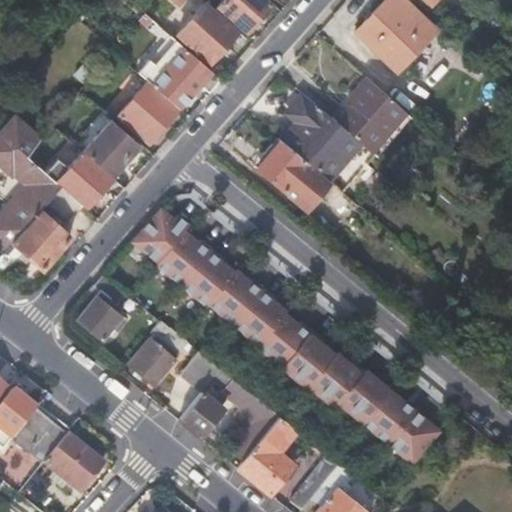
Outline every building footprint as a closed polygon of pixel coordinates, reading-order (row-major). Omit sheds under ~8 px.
[(272,2),(269,0),(220,0),(217,5),(246,30),(272,2)] [(408,45),(413,50),(435,27),(406,0),(381,0),(354,28),(391,63),(408,45)] [(203,3),(176,34),(209,62),(236,31),(203,3)] [(12,22),(0,35),(0,66),(11,54),(9,52),(15,45),(17,46),(27,36),(17,27),(12,22)] [(396,68),(413,50),(408,45),(391,63),(396,68)] [(220,79),(183,46),(163,68),(154,59),(140,74),(146,80),(150,83),(177,107),(197,85),(207,94),(220,79)] [(13,59),(3,70),(20,84),(30,73),(21,64),(19,64),(13,59)] [(366,74),(332,113),(337,118),(371,78),(366,74)] [(371,78),(337,118),(372,148),(406,110),(371,78)] [(150,83),(146,80),(119,111),(122,120),(146,141),(177,107),(150,83)] [(282,137),(329,178),(342,189),(375,151),(372,148),(337,118),(332,113),(303,88),(293,99),(301,106),(295,113),(300,117),(282,137)] [(0,210),(0,250),(2,252),(11,242),(25,226),(39,210),(45,203),(60,186),(55,181),(46,173),(26,155),(40,138),(15,116),(0,132),(0,170),(12,181),(14,179),(22,184),(0,210)] [(140,143),(112,117),(82,151),(110,176),(140,143)] [(63,134),(51,124),(43,134),(54,144),(63,134)] [(262,150),(268,156),(259,166),(305,205),(329,178),(282,137),(277,133),(262,150)] [(268,156),(262,150),(253,161),(259,166),(268,156)] [(110,176),(82,151),(68,167),(55,181),(60,186),(81,205),(85,208),(113,178),(110,176)] [(55,181),(68,167),(58,159),(46,173),(55,181)] [(81,205),(60,186),(45,203),(67,221),(81,205)] [(160,205),(134,237),(334,402),(337,398),(414,461),(440,429),(424,416),(420,422),(396,402),(401,397),(375,376),(371,381),(361,373),(365,368),(353,357),(350,361),(337,351),(333,353),(320,342),(324,338),(300,319),(297,322),(286,312),(288,310),(273,298),(276,295),(253,275),(249,279),(234,267),(233,269),(220,259),(223,255),(199,236),(197,239),(183,228),(188,223),(177,213),(174,217),(160,205)] [(25,226),(55,253),(69,237),(39,210),(25,226)] [(41,268),(55,253),(25,226),(11,242),(22,252),(41,268)] [(2,252),(0,253),(0,266),(5,271),(22,252),(11,242),(2,252)] [(126,290),(102,271),(87,288),(94,293),(75,317),(101,338),(120,314),(111,306),(126,290)] [(511,308),(506,303),(494,316),(511,331),(511,308)] [(186,339),(160,318),(157,322),(159,324),(129,361),(152,381),(186,339)] [(179,373),(200,388),(211,375),(218,365),(207,355),(198,348),(179,373)] [(259,436),(277,413),(218,365),(211,375),(244,403),(240,409),(253,420),(231,446),(243,456),(259,436)] [(0,379),(0,400),(10,388),(0,379)] [(34,406),(10,388),(0,400),(0,426),(11,435),(33,407),(34,406)] [(200,388),(176,418),(198,435),(221,405),(200,388)] [(33,407),(11,435),(11,436),(28,450),(30,448),(43,459),(64,432),(33,407)] [(235,465),(269,493),(293,463),(277,450),(296,427),(277,413),(259,436),(243,456),(235,465)] [(101,460),(65,431),(64,432),(43,459),(41,461),(78,490),(101,460)] [(299,507),(309,494),(316,486),(336,460),(325,451),(288,498),(299,507)] [(368,511),(382,497),(336,460),(316,486),(309,494),(320,503),(312,511),(368,511)]
